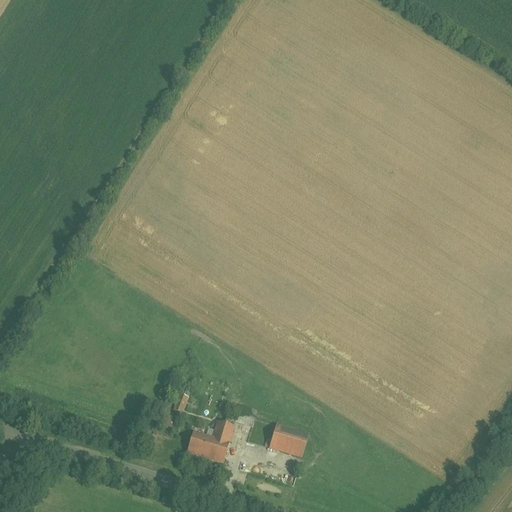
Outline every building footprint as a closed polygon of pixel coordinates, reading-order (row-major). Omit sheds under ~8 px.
[(209,395),(199,391),(192,408),(201,412),(209,395)] [(179,396),(174,413),(183,415),(187,398),(179,396)] [(260,401),(254,414),(273,422),(279,409),(260,401)] [(238,422),(232,438),(216,433),(208,454),(241,466),(248,445),(249,445),(255,428),(238,422)] [(264,451),(302,460),(308,435),(270,426),(264,451)] [(304,504),(311,484),(262,467),(256,487),(304,504)]
